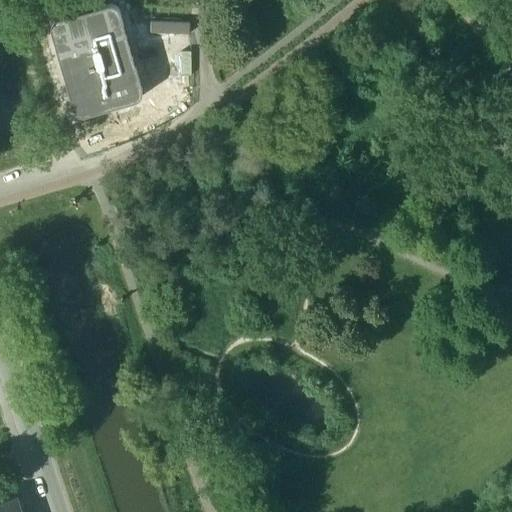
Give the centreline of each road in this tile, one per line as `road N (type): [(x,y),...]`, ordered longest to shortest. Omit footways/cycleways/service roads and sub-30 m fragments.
road 1 (residential): [(0,199),(225,105)]
road 2 (residential): [(54,511),(0,348)]
